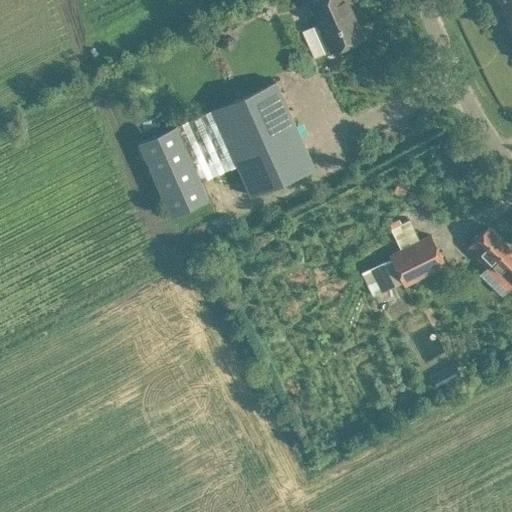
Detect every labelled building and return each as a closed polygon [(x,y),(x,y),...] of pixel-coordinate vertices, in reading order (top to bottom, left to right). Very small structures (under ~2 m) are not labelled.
[(307,0),(330,51),(345,44),(363,36),(346,0),(307,0)] [(511,0),(500,0),(511,36),(511,0)] [(314,166),(275,80),(211,108),(176,122),(201,179),(236,164),(250,195),(314,166)] [(176,122),(137,139),(170,215),(209,198),(201,179),(176,122)] [(396,185),(393,191),(402,196),(406,189),(396,185)] [(467,246),(486,265),(490,261),(511,283),(511,249),(487,226),(467,246)] [(388,252),(404,284),(446,263),(429,231),(388,252)] [(451,364),(429,375),(436,389),(458,377),(457,376),(462,374),(456,363),(451,365),(451,364)]
